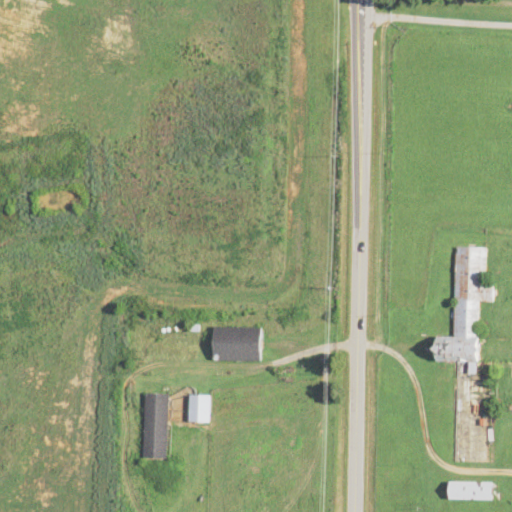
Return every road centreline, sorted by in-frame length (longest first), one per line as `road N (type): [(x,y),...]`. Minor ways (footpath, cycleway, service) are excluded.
road 1 (secondary): [(356,511),(363,0)]
road 2 (track): [(511,471),(440,460),(424,443),(410,372),(376,345),(333,345),(249,371),(131,376)]
road 3 (track): [(363,15),(511,25)]
